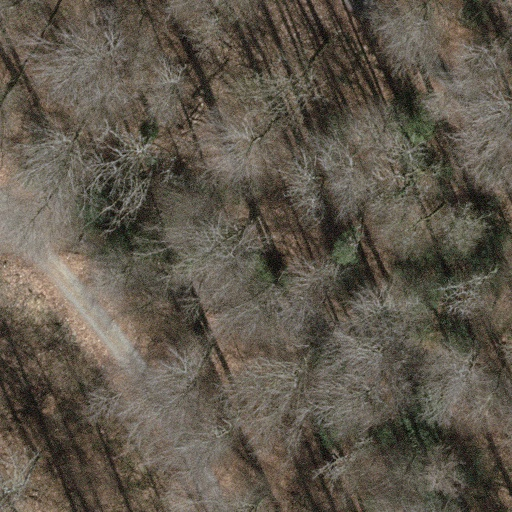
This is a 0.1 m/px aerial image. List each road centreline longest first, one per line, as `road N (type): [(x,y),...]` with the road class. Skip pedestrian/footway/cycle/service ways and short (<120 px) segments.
road 1 (track): [(213,511),(134,369),(20,229)]
road 2 (track): [(352,0),(437,81),(511,135)]
